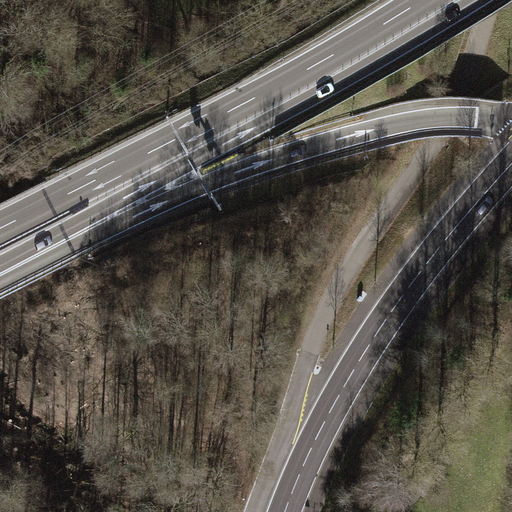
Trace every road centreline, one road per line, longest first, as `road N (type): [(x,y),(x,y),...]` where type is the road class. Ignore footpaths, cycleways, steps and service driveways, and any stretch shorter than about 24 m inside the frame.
road 1 (trunk): [(0,265),(328,89),(475,0)]
road 2 (trunk): [(0,271),(214,181),(371,129),(454,117),(511,123)]
road 3 (trunk): [(424,0),(252,100),(0,229)]
road 4 (primary): [(286,511),(367,348),(511,165)]
